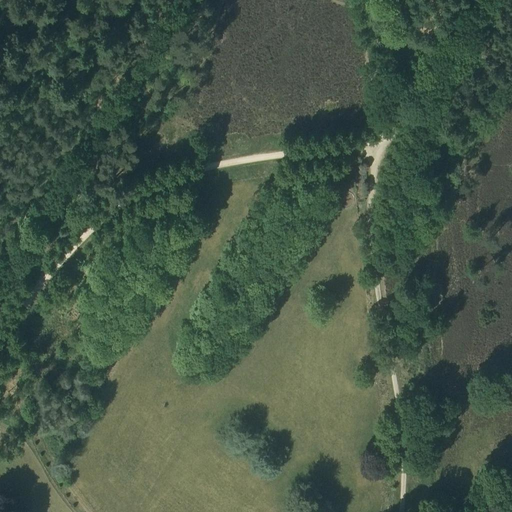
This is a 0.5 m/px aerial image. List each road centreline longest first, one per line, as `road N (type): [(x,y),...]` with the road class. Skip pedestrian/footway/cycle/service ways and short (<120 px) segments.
road 1 (track): [(0,339),(88,227),(120,203),(233,160),(372,143)]
road 2 (track): [(372,143),(362,204),(394,395),(397,511)]
road 3 (track): [(372,143),(477,0)]
